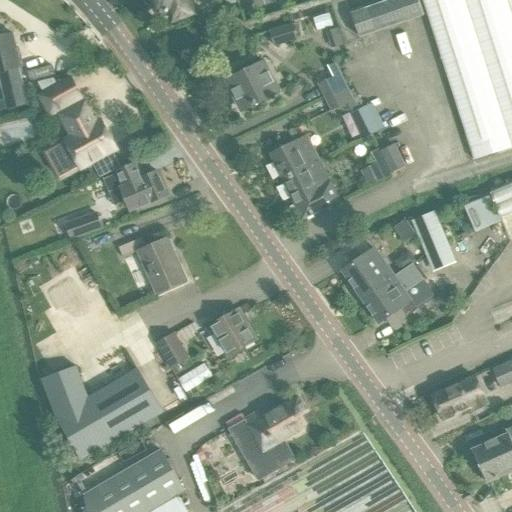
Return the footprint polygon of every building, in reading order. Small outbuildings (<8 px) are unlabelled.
[(154,0),(160,15),(170,12),(173,21),(194,14),(189,0),(154,0)] [(360,37),(425,14),(419,0),(393,0),(352,15),(360,37)] [(511,0),(423,0),(474,160),(511,147),(511,0)] [(273,47),(298,40),(294,24),(269,31),(273,47)] [(13,34),(0,37),(0,71),(1,71),(8,101),(10,108),(25,104),(23,97),(16,68),(21,67),(13,34)] [(50,55),(26,60),(30,80),(55,74),(50,55)] [(243,111),(279,92),(264,62),(228,80),(243,111)] [(326,97),(347,87),(336,63),(329,67),(334,78),(319,85),(326,97)] [(72,78),(40,95),(51,115),(82,97),(72,78)] [(359,110),(347,87),(326,97),(332,110),(346,102),(352,113),(359,110)] [(73,137),(43,153),(57,181),(117,149),(102,121),(97,124),(85,103),(62,115),(73,137)] [(284,179),(320,161),(308,136),(271,154),(284,179)] [(370,185),(391,174),(379,150),(372,153),(377,164),(363,171),(370,185)] [(304,220),(340,201),(320,161),(284,179),(304,220)] [(143,178),(136,164),(117,172),(124,186),(121,188),(129,206),(138,202),(140,208),(168,195),(158,172),(143,178)] [(490,195),(464,205),(475,232),(501,221),(510,242),(511,241),(511,182),(489,192),(490,195)] [(435,211),(413,221),(426,254),(449,245),(435,211)] [(72,239),(102,228),(97,213),(67,224),(72,239)] [(147,248),(143,238),(119,247),(124,258),(139,252),(158,294),(187,281),(169,239),(147,248)] [(363,298),(395,276),(376,249),(344,271),(363,298)] [(410,251),(394,262),(402,272),(408,268),(417,262),(410,251)] [(418,281),(408,268),(402,272),(395,277),(395,276),(363,298),(380,323),(412,301),(404,290),(418,281)] [(229,355),(256,339),(239,310),(212,326),(229,355)] [(171,369),(190,358),(175,332),(157,343),(171,369)] [(502,386),(511,381),(511,361),(494,369),(502,386)] [(204,363),(178,379),(186,392),(212,376),(204,363)] [(43,378),(51,401),(57,416),(56,417),(82,460),(163,413),(138,370),(89,398),(77,366),(43,378)] [(461,416),(474,410),(471,402),(484,396),(476,377),(434,396),(445,419),(460,412),(461,416)] [(245,420),(230,429),(259,480),(296,459),(285,441),(306,429),(299,417),(300,416),(299,414),(307,410),(299,397),(263,417),(260,412),(245,420)] [(511,427),(507,430),(509,434),(473,450),(488,483),(511,471),(511,427)] [(187,511),(178,496),(186,491),(162,450),(85,495),(89,511),(187,511)]
